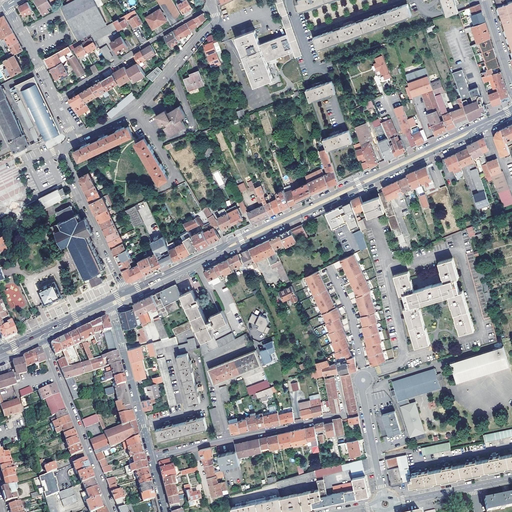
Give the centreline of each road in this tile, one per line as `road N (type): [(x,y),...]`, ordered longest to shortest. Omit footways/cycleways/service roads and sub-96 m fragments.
road 1 (tertiary): [(511,111),(127,294)]
road 2 (residential): [(384,270),(454,250),(465,260),(485,333),(431,350)]
road 3 (residential): [(210,4),(213,20),(136,110),(73,140)]
road 4 (residential): [(39,335),(112,511)]
road 5 (residential): [(55,100),(210,4)]
road 6 (residential): [(150,457),(109,301)]
road 7 (residential): [(61,148),(127,294)]
road 8 (residential): [(195,446),(332,415)]
road 9 (residential): [(382,496),(362,374)]
